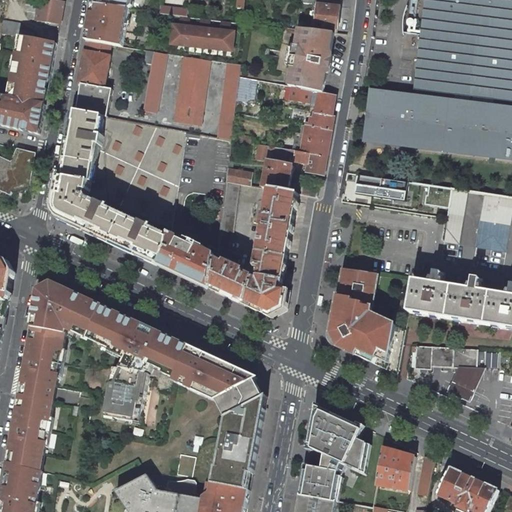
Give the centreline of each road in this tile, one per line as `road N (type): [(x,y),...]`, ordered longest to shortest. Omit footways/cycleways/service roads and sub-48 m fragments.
road 1 (tertiary): [(297,362),(362,0)]
road 2 (primary): [(297,362),(33,238)]
road 3 (primary): [(511,461),(297,362)]
road 4 (tertiary): [(270,511),(297,362)]
road 5 (residential): [(33,238),(9,386)]
road 6 (residential): [(78,0),(51,147)]
